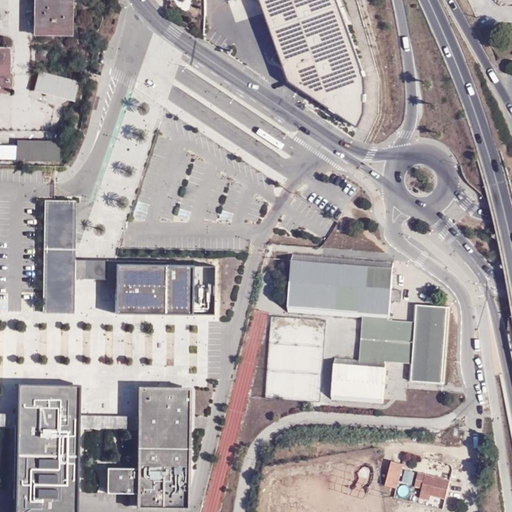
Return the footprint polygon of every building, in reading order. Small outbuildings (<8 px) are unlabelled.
[(73,0),(37,0),(36,33),(72,34),(73,0)] [(283,75),(355,123),(359,114),(361,110),(362,104),(364,89),(362,72),(333,0),(224,0),(225,1),(227,0),(255,0),(264,22),(283,75)] [(0,48),(0,93),(7,92),(8,49),(0,48)] [(79,82),(38,72),(33,91),(74,102),(79,82)] [(17,159),(17,160),(59,161),(60,141),(17,140),(17,146),(17,159)] [(0,146),(0,158),(17,159),(17,146),(0,146)] [(54,201),(44,201),(42,313),(74,313),(74,280),(75,261),(75,201),(54,201)] [(294,258),(289,313),(363,319),(359,364),(335,362),(331,402),(385,407),(389,368),(414,370),(412,386),(444,389),(451,310),(418,307),(416,325),(392,323),(393,304),(404,305),(405,294),(393,293),(395,266),(294,258)] [(95,261),(75,261),(74,280),(117,280),(117,266),(116,261),(95,261)] [(213,266),(117,266),(117,280),(116,316),(213,317),(213,266)] [(302,368),(271,366),(269,397),(319,401),(320,396),(309,395),(310,375),(302,374),(302,368)] [(75,511),(78,386),(15,385),(12,511),(75,511)] [(190,387),(138,387),(137,468),(107,468),(106,493),(136,493),(136,508),(188,509),(190,387)] [(405,466),(393,463),(387,488),(398,491),(405,466)] [(422,495),(434,498),(447,501),(452,482),(421,475),(416,488),(423,490),(422,495)] [(431,504),(434,498),(422,495),(421,501),(431,504)]
